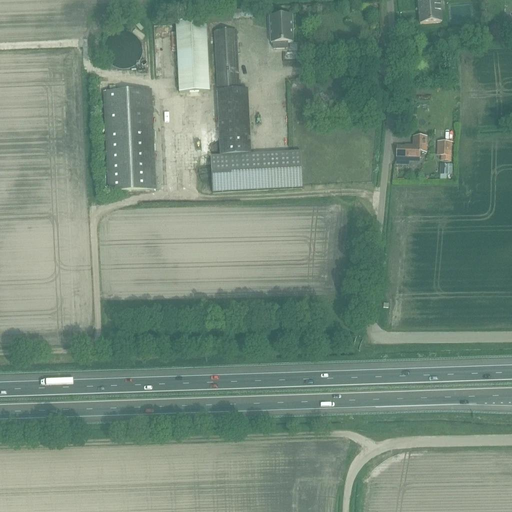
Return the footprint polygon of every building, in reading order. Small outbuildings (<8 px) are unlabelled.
[(417,0),(420,26),(442,24),(440,0),(417,0)] [(233,20),(252,19),(252,11),(233,11),(233,20)] [(292,17),(270,18),(271,39),(271,44),(273,44),(273,50),(288,49),(287,44),(293,43),(292,17)] [(210,91),(207,23),(177,25),(181,92),(210,91)] [(252,156),(252,154),(251,93),(243,93),(243,36),(239,37),(238,27),(218,27),(218,37),(222,37),(224,156),(214,156),(214,193),(303,192),(302,155),(252,156)] [(156,190),(151,90),(111,91),(115,192),(156,190)] [(414,147),(406,146),(406,148),(396,147),(396,158),(421,160),(421,152),(427,152),(428,139),(415,138),(414,147)] [(438,143),(438,156),(442,156),(442,162),(450,162),(451,143),(438,143)]
